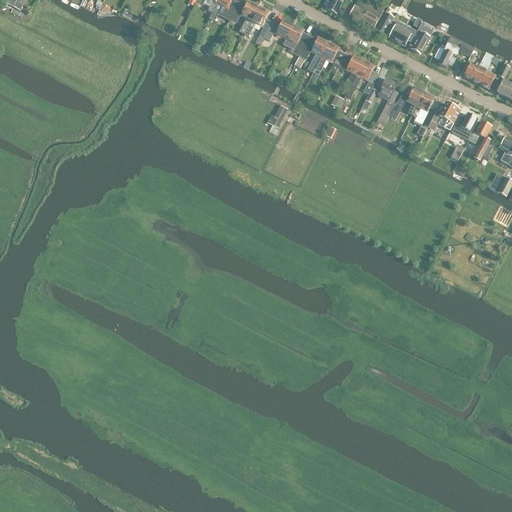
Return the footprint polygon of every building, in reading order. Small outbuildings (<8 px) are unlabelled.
[(6,0),(5,3),(11,6),(20,10),(24,0),(6,0)] [(209,19),(218,0),(205,0),(203,4),(209,7),(207,11),(211,13),(209,19)] [(225,17),(230,20),(238,4),(232,0),(231,0),(218,0),(209,19),(214,21),(221,7),(229,10),(225,17)] [(327,10),(336,14),(343,0),(327,0),(327,2),(330,4),(327,10)] [(239,32),(244,34),(258,7),(247,2),(245,7),(238,4),(230,20),(235,22),(238,15),(246,19),(239,32)] [(349,15),(373,29),(382,13),(363,2),(359,8),(354,6),(349,15)] [(259,36),(264,39),(273,22),(266,18),(268,13),(258,7),(244,34),(248,37),(255,24),(263,28),(259,36)] [(375,31),(384,36),(392,21),(396,12),(388,8),(383,16),(375,31)] [(273,33),(286,40),(293,25),(283,20),(280,25),(273,22),(264,39),(269,41),(273,33)] [(397,23),(389,38),(405,47),(408,41),(410,42),(415,32),(397,23)] [(293,25),(286,40),(296,45),(304,31),(293,25)] [(432,32),(422,27),(416,37),(414,36),(409,46),(411,47),(413,48),(412,51),(420,55),(430,38),(430,37),(432,32)] [(447,45),(444,51),(439,48),(434,58),(439,61),(437,64),(446,68),(453,56),(455,57),(458,52),(470,57),(474,48),(458,41),(450,37),(446,44),(447,45)] [(313,74),(328,43),(318,38),(316,41),(309,38),(295,66),(300,68),(303,63),(305,61),(310,52),(316,55),(308,71),(313,74)] [(318,76),(326,61),(334,64),(331,70),(336,73),(337,70),(345,55),(338,51),(339,49),(328,43),(313,74),(318,76)] [(463,77),(480,85),(484,77),(483,77),(486,72),(485,72),(488,67),(493,57),(486,53),(478,69),(470,64),(463,77)] [(353,56),(352,58),(345,55),(337,70),(343,72),(344,70),(352,74),(345,86),(349,89),(363,61),(353,56)] [(490,63),(496,65),(499,60),(493,57),(490,63)] [(374,67),(363,61),(349,89),(345,97),(350,99),(361,78),(367,81),(374,67)] [(498,77),(504,80),(509,68),(503,65),(498,77)] [(484,77),(480,85),(489,89),(495,77),(489,74),(492,69),(488,67),(485,72),(486,72),(483,77),(484,77)] [(375,126),(382,130),(389,116),(395,104),(393,103),(398,93),(394,91),(397,85),(386,80),(377,96),(387,101),(386,104),(387,104),(383,113),(382,113),(375,126)] [(497,93),(508,99),(511,90),(511,85),(503,81),(497,93)] [(363,92),(368,95),(373,84),(369,82),(363,92)] [(407,114),(412,116),(424,93),(414,87),(406,102),(412,105),(410,109),(407,114)] [(365,101),(371,104),(377,92),(371,89),(365,101)] [(423,137),(426,130),(427,128),(435,112),(429,108),(434,98),(424,93),(412,116),(415,118),(413,121),(421,126),(417,134),(423,137)] [(335,95),(330,104),(338,108),(341,102),(343,99),(335,95)] [(396,103),(393,108),(400,111),(406,98),(402,96),(400,95),(396,103)] [(444,127),(450,130),(453,124),(456,119),(460,112),(456,110),(456,109),(447,105),(445,104),(442,110),(444,111),(442,115),(435,112),(427,128),(426,130),(431,133),(432,131),(434,132),(441,118),(447,122),(444,127)] [(287,109),(281,106),(274,117),(271,115),(267,123),(272,126),(269,132),(275,135),(277,130),(275,129),(276,128),(287,109)] [(356,118),(361,121),(368,108),(362,106),(356,118)] [(466,114),(459,128),(466,132),(470,133),(477,120),(466,114)] [(485,140),(491,127),(481,122),(475,134),(473,133),(472,134),(468,142),(474,145),(479,136),(485,140)] [(330,128),(326,137),(331,139),(335,130),(330,128)] [(511,140),(505,137),(499,149),(505,152),(500,161),(508,165),(511,167),(511,140)] [(473,160),(478,162),(481,156),(488,143),(484,141),(482,142),(473,160)] [(488,143),(481,156),(487,159),(489,156),(489,155),(494,146),(488,143)] [(458,145),(451,157),(458,161),(464,149),(458,145)] [(491,189),(499,194),(506,197),(511,185),(511,181),(505,178),(502,185),(495,182),(491,189)]
